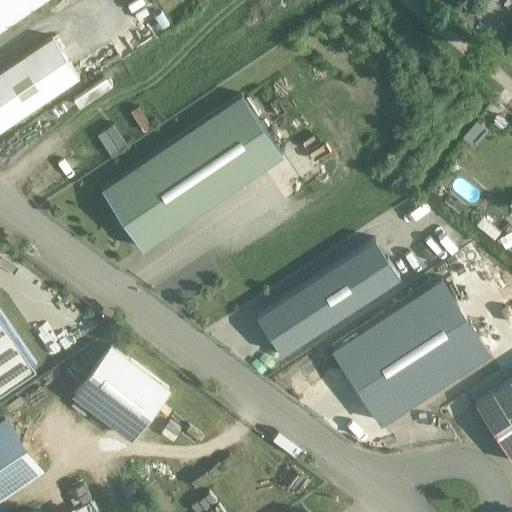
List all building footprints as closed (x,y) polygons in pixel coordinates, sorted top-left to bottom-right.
[(0,0),(0,27),(39,0),(0,0)] [(52,36),(0,71),(0,129),(79,76),(52,36)] [(234,91),(93,187),(138,253),(279,157),(234,91)] [(98,133),(111,151),(125,141),(111,123),(98,133)] [(367,222),(250,294),(278,340),(395,267),(367,222)] [(440,275),(333,345),(382,419),(489,349),(440,275)] [(0,383),(35,360),(0,309),(0,383)] [(106,344),(68,393),(134,443),(171,394),(106,344)] [(511,376),(475,401),(511,458),(511,376)] [(5,417),(0,420),(0,436),(13,428),(5,417)] [(0,494),(39,468),(13,428),(0,436),(0,494)] [(79,506),(82,511),(102,511),(94,497),(79,506)]
